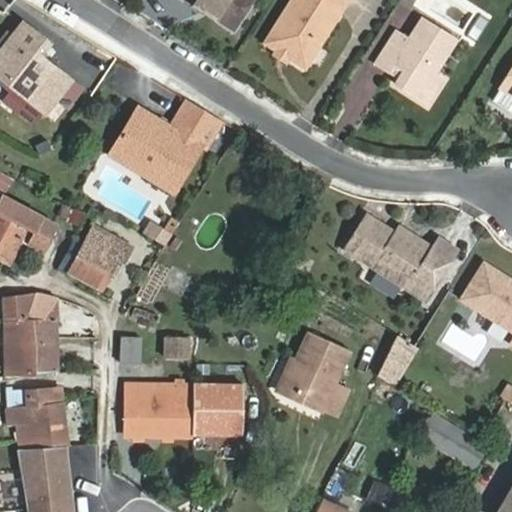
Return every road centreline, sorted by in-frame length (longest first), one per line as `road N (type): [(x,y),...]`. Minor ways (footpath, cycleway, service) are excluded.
road 1 (residential): [(80,0),(351,174),(511,199)]
road 2 (unknown): [(106,511),(110,319),(105,304),(56,279)]
